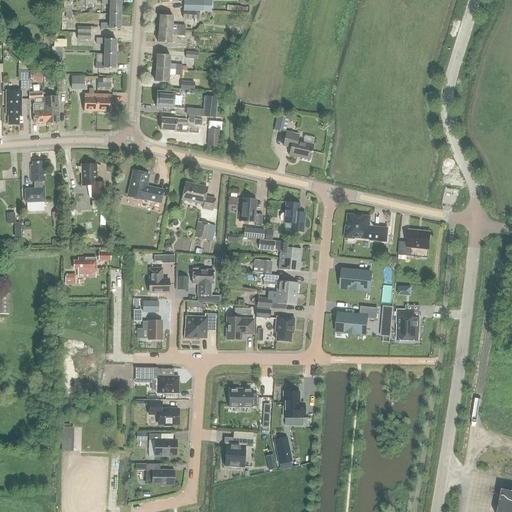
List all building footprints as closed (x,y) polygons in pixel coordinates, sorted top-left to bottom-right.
[(203,12),(203,10),(204,1),(184,1),(183,11),(203,12)] [(88,11),(87,22),(108,24),(109,13),(88,11)] [(196,13),(196,12),(183,12),(183,19),(199,20),(199,13),(196,13)] [(160,16),(159,29),(185,31),(185,26),(173,25),(173,17),(160,16)] [(87,22),(86,33),(107,35),(108,24),(87,22)] [(185,31),(159,29),(158,43),(171,44),(172,36),(184,37),(185,31)] [(86,33),(85,44),(106,46),(107,35),(86,33)] [(85,44),(84,55),(105,56),(106,46),(85,44)] [(84,55),(83,66),(104,68),(105,56),(84,55)] [(157,55),(156,68),(182,71),(182,65),(170,64),(170,56),(157,55)] [(21,68),(22,87),(30,87),(29,68),(21,68)] [(182,71),(156,68),(155,82),(168,83),(169,75),(181,76),(182,71)] [(35,81),(44,81),(44,72),(35,71),(35,81)] [(84,90),(84,76),(71,76),(71,90),(84,90)] [(106,79),(98,78),(98,88),(106,88),(106,79)] [(67,90),(66,80),(56,80),(56,90),(67,90)] [(193,91),(194,83),(181,81),(180,90),(193,91)] [(97,112),(97,95),(93,95),(94,89),(89,89),(88,94),(85,94),(84,111),(97,112)] [(173,109),(175,93),(179,94),(179,90),(169,89),(168,93),(157,92),(156,107),(173,109)] [(21,116),(21,91),(6,91),(6,116),(8,116),(8,125),(19,125),(19,116),(21,116)] [(186,116),(203,117),(221,118),(221,113),(217,113),(218,93),(205,91),(205,97),(204,97),(203,110),(186,109),(186,116)] [(38,104),(35,104),(33,105),(34,124),(46,123),(46,113),(45,113),(44,98),(42,98),(42,93),(30,94),(30,100),(38,99),(38,104)] [(110,95),(97,95),(97,112),(110,112),(110,95)] [(46,113),(46,123),(58,123),(57,112),(59,111),(58,97),(44,98),(45,113),(46,113)] [(274,129),(285,132),(288,118),(277,116),(274,129)] [(176,131),(182,131),(182,126),(186,127),(187,120),(161,118),(161,130),(176,131)] [(208,122),(208,129),(207,147),(218,148),(219,130),(221,130),(221,123),(208,122)] [(299,135),(287,132),(283,146),(291,148),(289,156),(310,161),(314,145),(298,142),(299,135)] [(42,182),(45,182),(45,166),(42,166),(42,163),(33,163),(33,166),(31,166),(31,182),(34,182),(34,189),(25,189),(25,202),(44,202),(44,189),(42,189),(42,182)] [(97,183),(97,165),(81,165),(82,186),(91,185),(92,198),(105,198),(104,183),(97,183)] [(161,203),(164,191),(147,187),(149,175),(134,171),(128,197),(143,201),(144,200),(161,203)] [(213,211),(215,199),(206,197),(208,188),(185,183),(182,200),(204,205),(203,209),(213,211)] [(228,205),(237,206),(238,198),(229,198),(228,205)] [(256,223),(255,226),(262,227),(263,215),(255,214),(256,201),(243,199),(242,213),(240,213),(239,221),(256,223)] [(286,203),(285,213),(284,213),(283,214),(282,214),(281,215),(281,216),(280,216),(280,217),(280,218),(280,219),(280,220),(281,220),(281,221),(282,221),(282,222),(283,222),(284,222),(284,223),(292,224),(291,232),(303,233),(305,214),(299,213),(300,204),(286,203)] [(7,224),(16,224),(15,213),(6,214),(7,224)] [(369,218),(349,216),(348,228),(347,228),(346,238),(355,238),(355,237),(370,238),(370,241),(387,243),(388,230),(372,229),(372,227),(370,224),(369,224),(369,218)] [(194,238),(206,241),(209,225),(197,222),(194,238)] [(254,229),(253,238),(263,239),(264,230),(254,229)] [(429,250),(430,235),(418,234),(418,233),(418,232),(417,232),(417,231),(409,231),(408,243),(400,242),(398,256),(411,257),(412,248),(429,250)] [(275,242),(259,240),(258,250),(274,251),(275,242)] [(281,248),(280,259),(301,261),(302,250),(291,249),(292,243),(285,242),(285,243),(283,243),(283,248),(281,248)] [(110,253),(104,253),(98,252),(98,261),(110,261),(110,253)] [(78,270),(78,275),(96,275),(96,260),(96,258),(79,258),(79,261),(74,261),(74,270),(78,270)] [(301,261),(280,259),(279,270),(299,272),(301,261)] [(271,274),(272,262),(254,260),(253,273),(271,274)] [(213,285),(213,270),(203,270),(203,269),(196,268),(196,270),(193,270),(193,284),(198,284),(198,296),(211,296),(211,285),(213,285)] [(149,293),(169,293),(169,280),(162,280),(162,269),(150,270),(150,280),(149,280),(149,293)] [(371,273),(343,271),(341,287),(369,290),(371,273)] [(75,274),(67,274),(66,286),(75,286),(75,274)] [(279,276),(264,275),(263,284),(277,286),(277,293),(297,295),(298,283),(278,282),(279,276)] [(176,290),(188,290),(188,278),(177,277),(176,290)] [(422,295),(423,289),(405,285),(404,291),(422,295)] [(296,306),(297,295),(277,293),(276,304),(296,306)] [(8,294),(0,294),(0,314),(8,315),(8,294)] [(158,302),(142,302),(142,313),(158,313),(158,302)] [(359,317),(339,315),(337,332),(365,334),(366,318),(376,319),(377,309),(360,308),(359,317)] [(270,319),(271,311),(257,309),(256,317),(270,319)] [(400,319),(400,341),(418,341),(418,327),(420,327),(420,318),(413,318),(413,311),(398,311),(398,319),(400,319)] [(206,331),(215,331),(216,315),(205,314),(204,318),(186,317),(186,330),(185,331),(184,339),(192,339),(194,338),(206,338),(206,331)] [(294,330),(295,319),(277,317),(275,333),(277,333),(276,341),(291,343),(292,330),(294,330)] [(227,340),(241,341),(241,333),(246,333),(246,334),(253,334),(254,320),(242,320),(242,318),(227,318),(227,340)] [(162,340),(162,321),(149,321),(149,322),(143,322),(143,329),(149,329),(149,340),(162,340)] [(340,339),(340,351),(363,351),(363,339),(340,339)] [(179,394),(179,377),(158,377),(158,368),(142,368),(142,383),(157,383),(157,393),(179,394)] [(230,390),(230,407),(258,407),(258,395),(253,395),(253,390),(230,390)] [(299,392),(283,392),(283,418),(304,418),(304,404),(298,404),(298,401),(299,401),(299,392)] [(158,425),(164,425),(166,426),(171,426),(172,425),(178,425),(178,410),(161,410),(161,402),(149,402),(149,415),(156,415),(158,417),(158,425)] [(75,450),(75,425),(63,425),(63,450),(75,450)] [(176,457),(176,441),(161,441),(161,435),(149,434),(149,441),(155,441),(155,456),(176,457)] [(232,446),(226,445),(224,466),(243,467),(244,446),(252,447),(253,439),(233,438),(232,446)] [(174,486),(174,471),(160,471),(160,464),(146,464),(146,485),(152,485),(152,486),(174,486)] [(511,511),(511,491),(502,489),(497,511),(511,511)]
